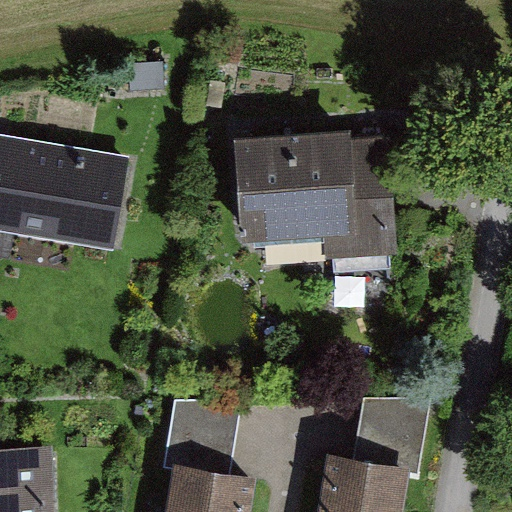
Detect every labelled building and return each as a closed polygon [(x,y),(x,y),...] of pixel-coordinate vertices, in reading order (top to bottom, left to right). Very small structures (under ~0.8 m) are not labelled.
[(242,67),(244,40),(218,38),(216,65),(242,67)] [(165,63),(129,65),(131,93),(166,92),(165,63)] [(352,134),(237,144),(246,252),(326,245),(327,261),(399,255),(389,139),(353,142),(352,134)] [(132,159),(0,136),(0,257),(13,260),(18,236),(116,253),(132,159)] [(329,457),(321,511),(405,511),(410,480),(421,482),(433,398),(365,399),(355,461),(329,457)] [(176,472),(168,511),(253,511),(259,481),(232,477),(243,401),(176,401),(165,470),(176,472)] [(57,511),(55,448),(0,449),(0,511),(57,511)]
